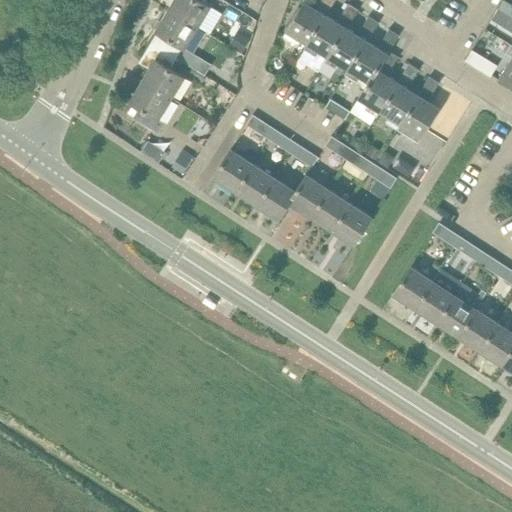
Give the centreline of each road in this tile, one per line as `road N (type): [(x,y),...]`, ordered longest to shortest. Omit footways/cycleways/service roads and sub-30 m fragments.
road 1 (secondary): [(511,470),(29,154)]
road 2 (tertiary): [(29,154),(105,0)]
